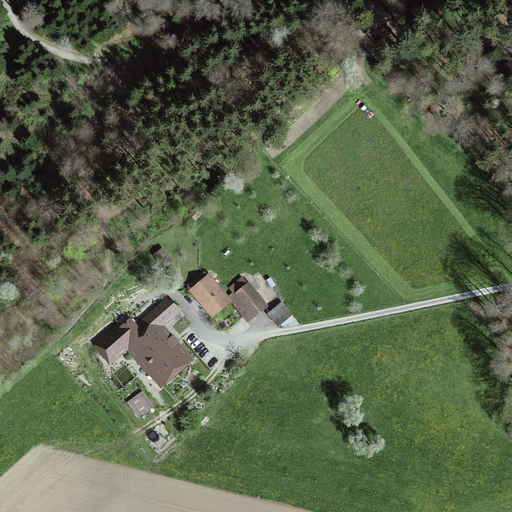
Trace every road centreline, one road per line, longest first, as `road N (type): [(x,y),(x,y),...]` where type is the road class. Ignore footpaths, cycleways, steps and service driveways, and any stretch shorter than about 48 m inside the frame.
road 1 (track): [(98,322),(110,179),(131,128),(186,58)]
road 2 (unclassified): [(511,288),(253,336)]
road 3 (track): [(411,26),(257,32),(186,58)]
road 4 (track): [(186,58),(74,58),(23,32),(8,0)]
road 5 (track): [(253,336),(210,335),(194,312),(165,295),(129,297),(98,322)]
